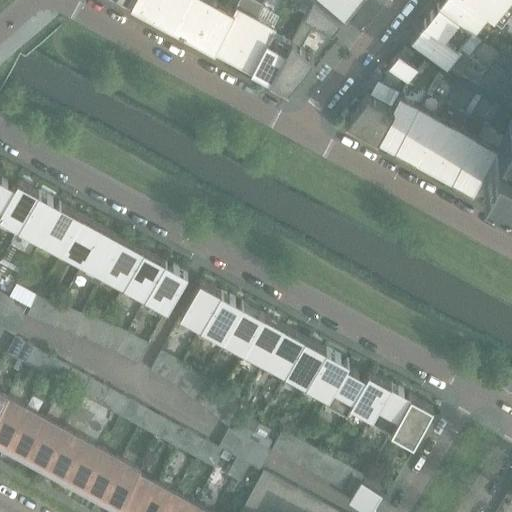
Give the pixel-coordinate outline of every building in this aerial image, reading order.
[(150,14),(157,0),(129,0),(129,2),(150,14)] [(171,25),(184,0),(157,0),(150,14),(171,25)] [(192,37),(211,0),(184,0),(171,25),(192,37)] [(213,48),(233,11),(212,0),(211,0),(192,37),(213,48)] [(287,89),(313,56),(300,46),(313,23),(331,33),(341,22),(313,0),(305,14),(291,40),(270,79),(287,89)] [(305,14),(313,0),(292,0),(299,5),(297,8),(305,14)] [(358,0),(323,0),(345,17),(358,0)] [(486,14),(468,0),(439,0),(437,3),(470,29),(472,31),(486,14)] [(511,13),(511,7),(502,0),(468,0),(486,14),(501,27),(511,13)] [(470,29),(437,3),(436,4),(439,6),(435,12),(432,10),(424,20),(457,46),(470,29)] [(232,59),(255,16),(236,5),(233,11),(213,48),(232,59)] [(251,69),(272,30),(274,26),(255,16),(232,59),(251,69)] [(457,46),(424,20),(410,38),(446,66),(460,49),(457,46)] [(270,79),(291,40),(272,30),(251,69),(252,69),(255,64),(261,67),(258,73),(270,79)] [(407,60),(414,51),(405,44),(399,53),(407,60)] [(417,67),(407,60),(399,53),(398,52),(388,65),(407,80),(417,67)] [(411,84),(429,63),(423,59),(407,80),(405,82),(411,84)] [(497,78),(504,69),(493,61),(486,70),(497,78)] [(491,87),(497,78),(486,70),(480,79),(491,87)] [(431,95),(443,74),(437,71),(425,92),(431,95)] [(449,105),(462,84),(456,81),(444,103),(449,105)] [(468,116),(481,95),(475,91),(463,113),(468,116)] [(377,138),(392,106),(366,92),(344,120),(377,138)] [(395,148),(418,105),(399,94),(392,106),(377,138),(395,148)] [(487,126),(500,105),(494,102),(482,123),(487,126)] [(414,158),(437,115),(418,105),(395,148),(414,158)] [(433,168),(456,126),(437,115),(414,158),(433,168)] [(511,115),(508,122),(496,145),(495,147),(481,173),(511,190),(511,115)] [(452,179),(475,136),(456,126),(433,168),(452,179)] [(472,190),(481,173),(495,147),(475,136),(452,179),(472,190)] [(0,209),(14,183),(13,183),(10,189),(4,186),(7,180),(0,175),(0,209)] [(0,216),(19,227),(39,190),(17,178),(14,183),(0,209),(0,216)] [(40,238),(60,201),(59,200),(55,206),(49,203),(52,197),(39,190),(19,227),(40,238)] [(61,250),(81,213),(60,201),(40,238),(61,250)] [(82,261),(102,224),(81,213),(61,250),(82,261)] [(103,273),(123,236),(102,224),(82,261),(103,273)] [(124,284),(144,247),(123,236),(103,273),(124,284)] [(145,296),(165,259),(144,247),(124,284),(145,296)] [(167,308),(187,271),(172,263),(169,268),(163,265),(166,259),(165,259),(145,296),(167,308)] [(201,326),(221,289),(199,277),(179,314),(201,326)] [(222,338),(242,301),(241,300),(238,306),(232,303),(235,297),(221,289),(201,326),(222,338)] [(36,319),(45,296),(37,293),(25,314),(36,319)] [(26,306),(8,296),(4,303),(22,313),(26,306)] [(243,349),(263,312),(242,301),(222,338),(243,349)] [(59,328),(67,305),(60,302),(51,325),(59,328)] [(81,336),(90,314),(82,311),(74,334),(81,336)] [(264,361),(284,324),(263,312),(243,349),(264,361)] [(104,345),(112,323),(105,320),(96,342),(104,345)] [(285,372),(305,335),(284,324),(264,361),(285,372)] [(122,354),(134,333),(127,329),(115,350),(122,354)] [(306,384),(326,347),(305,335),(285,372),(306,384)] [(24,362),(34,345),(27,341),(17,358),(24,362)] [(327,395),(347,358),(346,358),(343,363),(337,360),(340,354),(326,347),(306,384),(327,395)] [(156,373),(168,352),(161,348),(149,369),(156,373)] [(43,373),(53,355),(46,351),(36,368),(43,373)] [(350,404),(368,370),(368,369),(365,375),(365,374),(362,380),(355,377),(358,371),(345,364),(348,359),(347,358),(327,395),(325,401),(346,412),(350,404)] [(63,383),(72,365),(64,361),(55,379),(63,383)] [(176,385),(191,366),(186,362),(171,381),(176,385)] [(371,415),(389,381),(368,370),(350,404),(371,415)] [(81,393),(91,376),(84,372),(74,389),(81,393)] [(193,398),(208,379),(201,374),(187,393),(193,398)] [(390,430),(410,393),(409,392),(406,398),(400,395),(403,389),(389,381),(371,415),(369,418),(390,430)] [(100,404),(110,386),(102,382),(93,399),(100,404)] [(119,414),(129,397),(121,393),(112,410),(119,414)] [(412,442),(432,405),(410,393),(390,430),(412,442)] [(0,437),(6,441),(24,408),(5,397),(0,406),(0,437)] [(228,426),(241,405),(235,400),(220,419),(228,426)] [(138,424),(148,407),(140,403),(131,420),(138,424)] [(25,452),(43,418),(24,408),(6,441),(25,452)] [(157,435),(167,417),(159,413),(150,431),(157,435)] [(44,462),(62,428),(43,418),(25,452),(44,462)] [(253,430),(236,421),(232,428),(249,437),(253,430)] [(176,445),(186,428),(178,424),(169,441),(176,445)] [(63,472),(81,439),(62,428),(44,462),(63,472)] [(277,453),(289,432),(282,428),(270,449),(277,453)] [(271,440),(253,430),(249,437),(267,447),(271,440)] [(195,455),(204,438),(197,434),(188,451),(195,455)] [(214,466),(223,449),(229,439),(223,436),(218,445),(216,444),(207,462),(214,466)] [(82,483),(100,449),(81,439),(63,472),(82,483)] [(248,449),(244,447),(229,439),(223,449),(236,455),(226,472),(233,476),(248,449)] [(299,464),(310,443),(303,439),(292,460),(299,464)] [(101,493),(119,460),(100,449),(82,483),(101,493)] [(265,458),(248,449),(233,476),(239,480),(249,463),(260,469),(265,458)] [(320,476),(331,455),(324,451),(313,472),(320,476)] [(120,503),(138,470),(119,460),(101,493),(120,503)] [(341,487),(352,466),(345,462),(333,483),(341,487)] [(135,511),(139,511),(157,481),(138,470),(120,503),(135,511)] [(368,511),(381,492),(361,479),(348,500),(368,511)] [(163,511),(175,491),(157,481),(139,511),(163,511)] [(188,511),(194,501),(175,491),(163,511),(188,511)] [(212,511),(213,511),(194,501),(188,511),(212,511)]
